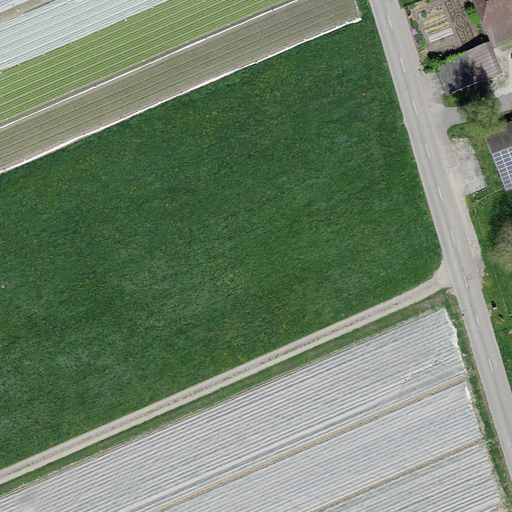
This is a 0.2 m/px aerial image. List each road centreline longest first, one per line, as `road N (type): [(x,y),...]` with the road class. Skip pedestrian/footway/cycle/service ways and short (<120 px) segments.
road 1 (track): [(0,478),(462,272)]
road 2 (tertiary): [(383,0),(511,438)]
